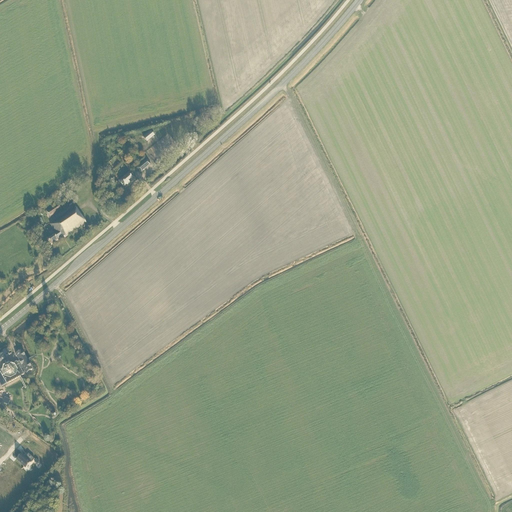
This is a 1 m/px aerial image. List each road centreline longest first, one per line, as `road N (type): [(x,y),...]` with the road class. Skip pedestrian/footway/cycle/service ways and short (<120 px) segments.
road 1 (primary): [(0,330),(243,120),(359,0)]
road 2 (track): [(281,85),(359,237)]
road 3 (track): [(54,284),(112,392)]
